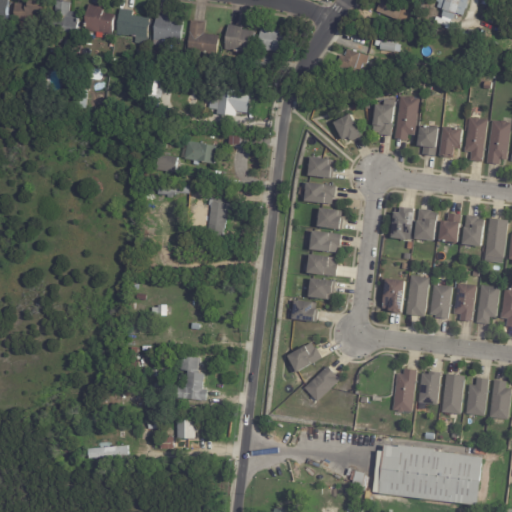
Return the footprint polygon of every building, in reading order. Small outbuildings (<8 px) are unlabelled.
[(15,23),(0,22),(0,0),(15,1),(15,23)] [(20,22),(19,22),(19,3),(33,3),(33,0),(51,0),(51,22),(20,22)] [(378,8),(380,0),(393,0),(404,4),(403,5),(411,8),(405,24),(376,13),(378,8)] [(452,22),(440,17),(442,12),(435,10),(437,3),(435,2),(435,0),(467,0),(461,17),(454,14),(452,22)] [(70,3),(75,3),(74,13),(87,14),(85,37),(59,35),(62,2),(70,3)] [(92,5),(107,7),(107,14),(118,15),(115,35),(88,31),(91,5),(92,5)] [(134,12),(135,12),(134,17),(152,19),(149,46),(136,44),(136,38),(119,36),(122,11),(134,12)] [(160,15),(177,17),(177,20),(187,21),(184,49),(173,48),(174,44),(168,43),(167,48),(156,47),(160,15)] [(195,22),(210,23),(208,35),(222,37),(220,56),(191,53),(194,22),(195,22)] [(429,22),(431,29),(419,31),(418,25),(429,22)] [(241,27),(246,28),(245,31),(259,33),(255,55),(228,50),(232,26),(241,27)] [(297,38),(294,55),(285,53),(284,58),(272,57),(273,52),(261,50),(265,30),(278,32),(278,31),(297,34),(297,38)] [(381,42),(396,45),(394,54),(379,51),(381,42)] [(352,52),(369,57),(366,66),(362,65),(359,75),(336,68),(339,56),(344,58),(346,50),(352,52)] [(275,58),(273,73),(258,71),(260,56),(275,58)] [(60,58),(59,69),(50,68),(50,57),(60,58)] [(164,77),(162,89),(152,88),(154,75),(164,77)] [(91,92),(89,111),(77,110),(80,90),(91,92)] [(243,114),(213,109),(215,93),(248,99),(246,115),(243,114)] [(414,99),(415,100),(419,100),(414,137),(408,136),(407,142),(395,141),(400,98),(408,99),(409,98),(414,99)] [(391,137),(379,136),(380,134),(373,133),(373,128),(372,128),(375,106),(384,107),(385,101),(395,103),(391,137)] [(362,137),(351,143),(348,138),(342,141),(333,124),(350,115),(362,137)] [(480,121),(487,122),(482,164),(470,163),(471,154),(464,153),(469,119),(473,120),(475,119),(478,119),(480,121)] [(502,122),(506,123),(507,124),(511,125),(506,162),(499,161),(498,167),(486,165),(492,122),(500,123),(501,122),(502,122)] [(427,129),(438,130),(434,157),(424,155),(425,149),(417,148),(420,128),(427,129)] [(445,129),(461,131),(459,146),(457,146),(456,148),(453,147),(452,158),(447,157),(447,158),(439,157),(443,129),(445,129)] [(222,153),(220,166),(188,161),(188,159),(183,158),(186,142),(223,148),(222,153)] [(160,155),(180,159),(178,174),(157,170),(160,155)] [(333,166),(335,166),(333,179),(329,178),(329,180),(307,176),(310,158),(332,162),(332,166),(333,166)] [(336,188),(334,200),(333,200),(332,208),(303,203),(306,183),(336,188)] [(194,193),(194,195),(179,194),(179,197),(175,197),(175,199),(170,199),(170,197),(161,196),(162,185),(195,188),(194,193)] [(212,215),(213,208),(209,207),(210,200),(236,203),(234,216),(228,215),(227,220),(230,220),(228,233),(225,233),(224,245),(208,243),(212,215)] [(206,214),(198,213),(199,206),(206,207),(206,214)] [(340,218),(338,232),(315,228),(318,209),(338,212),(337,218),(340,218)] [(400,209),(414,210),(411,241),(404,240),(404,241),(391,240),(393,214),(399,214),(399,209),(400,209)] [(421,210),(433,212),(433,213),(437,214),(434,244),(415,242),(419,210),(421,210)] [(451,215),(461,216),(457,246),(439,244),(441,224),(448,224),(449,215),(451,215)] [(468,218),(478,219),(478,221),(485,221),(481,250),(461,248),(465,217),(468,218)] [(491,221),(508,223),(503,261),(502,261),(501,266),(484,264),(490,221),(491,221)] [(341,236),(339,248),(338,247),(336,256),(308,252),(310,231),(341,236)] [(337,264),(336,266),(338,267),(336,280),(306,276),(307,273),(304,272),(305,264),(307,264),(308,255),(337,260),(337,264)] [(420,278),(429,280),(424,320),(406,317),(411,277),(420,278)] [(335,283),(334,295),(332,294),(331,302),(307,299),(309,280),(335,283)] [(405,283),(401,315),(399,314),(399,315),(391,314),(389,313),(389,310),(383,309),(387,281),(405,283)] [(475,285),(470,323),(459,321),(459,315),(452,314),(455,283),(475,285)] [(446,288),(452,289),(448,322),(436,320),(436,317),(430,317),(434,287),(446,288)] [(489,288),(500,289),(495,320),(489,319),(488,327),(475,325),(481,287),(489,288)] [(511,330),(507,330),(508,322),(501,321),(505,291),(511,292),(511,287),(511,330)] [(149,296),(149,303),(139,302),(140,295),(149,296)] [(316,309),(316,310),(318,311),(316,323),(313,323),(313,324),(291,321),(294,301),(317,304),(316,309)] [(314,350),(314,351),(316,350),(322,360),(296,374),(287,358),(311,345),(314,350)] [(208,391),(208,392),(213,393),(212,404),(182,401),(183,389),(190,390),(192,373),(186,373),(187,359),(205,361),(203,376),(209,377),(208,391)] [(328,369),(335,376),(333,378),(338,383),(316,403),(303,389),(327,367),(328,369)] [(407,369),(417,370),(412,413),(404,412),(403,413),(398,412),(397,411),(393,411),(397,374),(404,375),(405,369),(407,369)] [(431,372),(441,373),(437,406),(419,403),(422,374),(430,374),(430,372),(431,372)] [(448,374),(465,376),(461,415),(442,413),(446,374),(448,374)] [(479,378),(489,379),(485,417),(467,414),(470,385),(476,386),(477,378),(479,378)] [(496,380),(507,382),(506,389),(511,389),(508,419),(490,417),(494,380),(496,380)] [(157,385),(175,386),(175,396),(156,395),(157,385)] [(197,441),(182,442),(182,422),(199,421),(200,425),(203,425),(203,434),(200,434),(200,441),(197,441)] [(154,431),(151,431),(151,422),(165,422),(165,431),(154,431)] [(178,442),(179,450),(165,451),(164,439),(178,439),(178,442)] [(77,448),(77,454),(64,453),(65,446),(77,448)] [(476,506),(379,494),(385,446),(398,447),(398,446),(434,450),(434,451),(482,457),(476,506)] [(132,448),(132,458),(92,461),(91,451),(132,448)] [(363,474),(360,488),(351,486),(354,472),(363,474)] [(373,490),(371,502),(363,500),(365,489),(373,490)]
